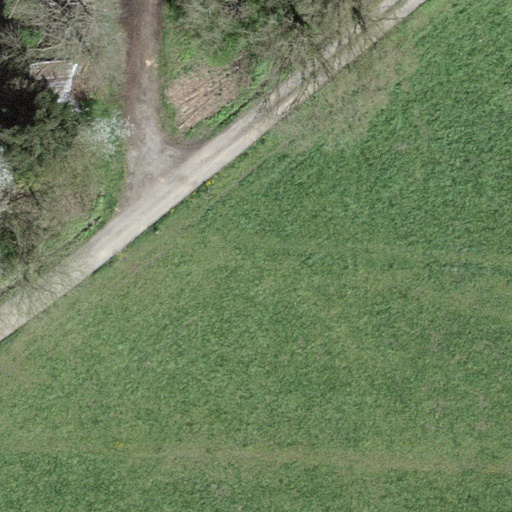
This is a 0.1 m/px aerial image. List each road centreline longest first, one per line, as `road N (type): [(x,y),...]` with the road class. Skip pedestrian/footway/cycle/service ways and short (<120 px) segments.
road 1 (track): [(171,192),(406,0)]
road 2 (track): [(0,327),(171,192)]
road 3 (track): [(153,0),(144,118),(171,192)]
